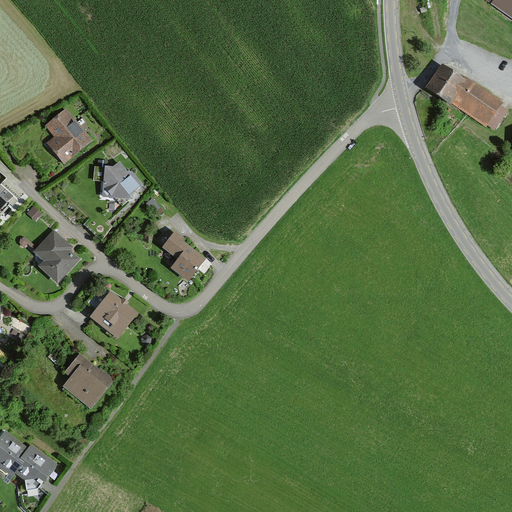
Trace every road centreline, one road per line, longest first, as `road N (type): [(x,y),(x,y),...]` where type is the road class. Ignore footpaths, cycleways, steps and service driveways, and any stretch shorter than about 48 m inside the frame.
road 1 (residential): [(0,288),(46,316),(105,266),(181,316),(371,119),(402,108)]
road 2 (tertiary): [(402,108),(448,219),(511,302)]
